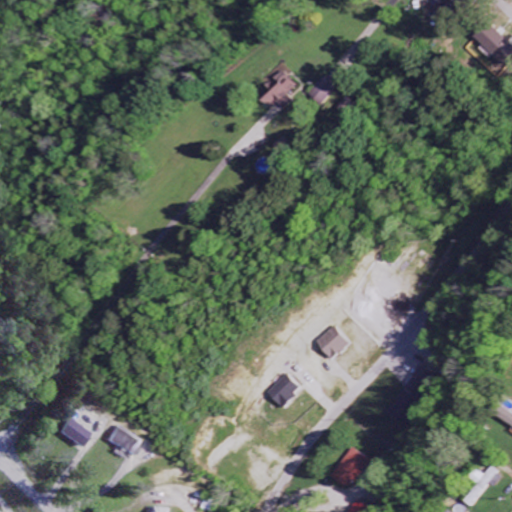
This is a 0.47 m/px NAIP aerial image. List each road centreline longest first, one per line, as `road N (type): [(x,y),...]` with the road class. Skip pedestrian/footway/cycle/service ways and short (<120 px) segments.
road 1 (residential): [(251,162),(181,201),(105,293),(73,380),(0,456)]
road 2 (residential): [(269,511),(322,430),(511,207)]
road 3 (residential): [(0,493),(279,492)]
